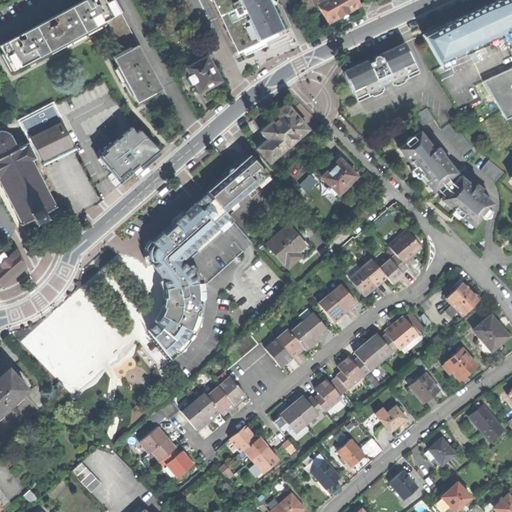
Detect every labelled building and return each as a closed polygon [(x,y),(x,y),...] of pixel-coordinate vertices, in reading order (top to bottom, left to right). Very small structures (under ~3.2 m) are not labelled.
[(115,56),(139,101),(151,94),(163,88),(116,0),(79,0),(0,42),(0,44),(13,68),(32,57),(67,39),(98,22),(106,18),(124,51),(115,56)] [(213,0),(222,17),(245,6),(241,0),(213,0)] [(283,29),(269,0),(241,0),(245,6),(261,40),(283,29)] [(316,3),(328,24),(345,14),(360,5),(357,0),(321,0),(319,2),(316,3)] [(443,26),(424,34),(441,66),(503,36),(508,47),(511,45),(511,0),(498,0),(470,13),(443,26)] [(222,17),(239,53),(253,46),(262,42),(261,40),(245,6),(222,17)] [(350,85),(358,102),(383,90),(382,86),(391,82),(392,86),(419,73),(405,43),(381,54),(382,58),(381,58),(380,57),(379,56),(376,56),(374,57),(373,59),(373,61),(374,63),(370,65),(369,63),(368,60),(356,66),(357,67),(353,69),(351,72),(350,76),(349,80),(350,85)] [(195,82),(201,93),(211,87),(222,81),(208,56),(187,68),(192,76),(189,77),(193,84),(195,82)] [(508,118),(511,115),(511,64),(483,78),(502,109),(508,118)] [(261,154),(270,164),(309,130),(288,107),(286,106),(284,106),(278,112),(277,114),(279,116),(272,123),(263,130),(263,133),(268,140),(261,145),(263,146),(261,148),(264,151),(261,154)] [(427,108),(421,111),(428,123),(434,120),(427,108)] [(511,115),(508,118),(502,109),(480,123),(499,154),(511,148),(511,115)] [(415,114),(422,126),(428,123),(421,111),(415,114)] [(30,136),(42,160),(55,154),(74,144),(62,120),(30,136)] [(75,128),(84,141),(93,134),(83,122),(75,128)] [(452,123),(441,131),(445,137),(456,128),(452,123)] [(100,155),(116,186),(138,167),(158,150),(140,131),(137,133),(133,127),(100,155)] [(460,134),(456,128),(445,137),(450,142),(460,134)] [(11,134),(10,135),(7,132),(2,131),(2,129),(0,129),(0,130),(0,179),(2,184),(1,185),(2,187),(3,186),(8,195),(7,196),(7,197),(8,197),(13,205),(12,206),(13,208),(14,207),(18,216),(17,216),(18,218),(19,218),(21,221),(20,222),(21,224),(33,217),(36,223),(47,217),(45,211),(57,205),(56,203),(54,204),(52,200),(54,200),(52,198),(51,198),(47,190),(48,189),(47,187),(46,188),(42,179),(43,179),(42,177),(41,178),(36,169),(37,169),(36,167),(35,167),(31,159),(36,157),(28,141),(17,147),(11,137),(12,137),(11,134)] [(408,153),(404,156),(418,173),(429,187),(433,184),(438,189),(444,184),(450,180),(458,174),(442,154),(442,152),(442,151),(441,149),(439,149),(437,149),(435,151),(420,133),(403,147),(408,153)] [(465,139),(460,134),(450,142),(454,148),(465,139)] [(468,144),(465,139),(454,148),(458,152),(468,144)] [(472,149),(468,144),(458,152),(462,157),(472,149)] [(399,150),(404,156),(408,153),(403,147),(399,150)] [(205,188),(208,192),(228,174),(228,173),(228,170),(231,168),(234,168),(235,169),(244,161),(259,178),(262,176),(266,173),(248,152),(221,174),(205,188)] [(321,177),(338,194),(356,177),(346,167),(340,159),(321,177)] [(489,160),(480,171),(486,175),(494,164),(489,160)] [(208,192),(209,193),(223,210),(259,178),(244,161),(235,169),(228,174),(208,192)] [(500,168),(494,164),(486,175),(491,179),(500,168)] [(152,169),(149,166),(143,172),(141,173),(143,175),(144,176),(152,169)] [(505,173),(500,168),(491,179),(496,184),(505,173)] [(306,191),(317,180),(311,173),(300,184),(306,191)] [(493,204),(480,192),(481,191),(481,189),(480,187),(478,186),(476,186),(475,188),(461,177),(455,185),(450,190),(445,196),(450,200),(447,204),(455,211),(458,207),(464,212),(460,216),(468,222),(472,218),(477,223),(483,217),(485,220),(492,212),(489,209),(493,204)] [(455,185),(450,180),(444,184),(450,190),(455,185)] [(434,192),(438,189),(433,184),(429,187),(434,192)] [(158,194),(161,197),(167,192),(169,190),(167,189),(166,187),(158,194)] [(201,199),(196,204),(221,232),(223,229),(228,226),(233,221),(223,210),(209,193),(201,199)] [(442,200),(447,204),(450,200),(445,196),(442,200)] [(172,359),(172,360),(180,353),(188,344),(195,333),(199,323),(202,311),(204,298),(203,288),(202,281),(200,276),(188,261),(221,232),(196,204),(181,217),(149,246),(148,250),(147,253),(147,256),(147,257),(148,260),(149,261),(151,264),(153,266),(158,272),(162,280),(165,286),(165,287),(166,292),(166,298),(166,299),(166,301),(165,305),(164,311),(161,317),(157,322),(157,323),(148,331),(172,359)] [(457,213),(460,216),(464,212),(458,207),(455,211),(457,213)] [(474,227),(477,223),(472,218),(468,222),(474,227)] [(274,253),(288,269),(298,261),(293,255),(304,246),(296,237),(288,227),(267,245),(270,248),(274,253)] [(244,252),(223,229),(221,232),(188,261),(200,276),(202,281),(203,288),(244,252)] [(391,250),(402,263),(414,254),(416,252),(422,247),(408,231),(389,247),(391,250)] [(299,234),(296,237),(304,246),(293,255),(298,261),(312,249),(307,244),(299,234)] [(13,252),(8,256),(19,272),(26,266),(17,248),(13,252)] [(407,269),(404,265),(402,263),(391,250),(375,264),(387,278),(393,285),(399,280),(404,275),(402,273),(407,269)] [(415,256),(414,254),(402,263),(404,265),(415,256)] [(0,262),(0,282),(3,286),(11,279),(19,272),(8,256),(7,257),(2,261),(0,262)] [(381,283),(387,278),(375,264),(372,259),(360,269),(376,287),(381,283)] [(371,291),(376,287),(360,269),(349,278),(365,296),(371,291)] [(446,299),(463,316),(479,300),(470,291),(462,283),(446,299)] [(330,294),(345,312),(352,307),(357,303),(341,284),(330,294)] [(333,322),(345,312),(330,294),(318,304),(333,322)] [(323,337),(329,331),(314,312),(302,322),(317,341),(323,337)] [(347,315),(345,312),(333,322),(335,324),(341,319),(347,315)] [(420,318),(427,327),(431,323),(423,315),(420,318)] [(482,341),(490,351),(499,344),(508,337),(502,329),(503,328),(500,325),(498,322),(497,324),(490,316),(473,330),(482,341)] [(385,334),(386,335),(399,350),(418,333),(404,318),(397,324),(385,334)] [(312,345),(317,341),(302,322),(291,331),(304,347),(306,350),(312,345)] [(384,332),(385,334),(397,324),(395,322),(389,327),(384,332)] [(297,353),(304,347),(291,331),(289,328),(276,339),(292,358),(297,353)] [(254,349),(259,344),(248,331),(243,336),(254,349)] [(372,338),(366,344),(384,365),(400,351),(399,350),(386,335),(382,338),(378,333),(372,338)] [(422,339),(418,333),(399,350),(400,351),(403,355),(422,339)] [(249,353),(254,349),(243,336),(238,340),(249,353)] [(287,362),(292,358),(276,339),(265,347),(281,366),(287,362)] [(243,358),(249,353),(238,340),(232,345),(243,358)] [(502,348),(499,344),(490,351),(482,341),(477,345),(489,359),(502,348)] [(342,371),(337,376),(351,392),(351,393),(384,365),(366,344),(359,349),(355,352),(359,357),(354,362),(350,357),(344,362),(338,367),(342,371)] [(238,362),(243,358),(232,345),(227,349),(238,362)] [(442,366),(449,376),(452,373),(459,381),(468,374),(477,366),(462,348),(444,363),(445,364),(442,366)] [(233,366),(238,362),(227,349),(222,353),(233,366)] [(228,370),(233,366),(222,353),(217,358),(228,370)] [(0,378),(0,414),(22,394),(28,388),(10,369),(0,378)] [(409,386),(424,404),(431,398),(439,391),(425,373),(409,386)] [(456,384),(459,381),(452,373),(449,376),(456,384)] [(217,384),(234,405),(240,400),(246,395),(229,374),(217,384)] [(337,376),(329,382),(343,398),(351,392),(337,376)] [(320,394),(314,398),(324,409),(326,412),(343,398),(329,382),(327,379),(320,385),(315,389),(320,394)] [(229,409),(234,405),(217,384),(206,394),(221,412),(223,414),(229,409)] [(27,395),(40,410),(51,400),(38,386),(27,395)] [(215,416),(221,412),(206,394),(204,391),(192,401),(209,421),(215,416)] [(0,418),(24,396),(22,394),(0,414),(0,418)] [(297,400),(291,406),(307,424),(319,413),(308,400),(304,395),(297,400)] [(313,395),(308,400),(319,413),(324,409),(314,398),(313,395)] [(170,419),(181,410),(171,398),(151,416),(158,424),(168,416),(170,419)] [(198,430),(209,421),(192,401),(181,410),(198,430)] [(281,415),(296,433),(307,424),(291,406),(286,410),(281,415)] [(375,415),(391,432),(398,426),(406,419),(402,414),(397,409),(395,406),(386,414),(382,409),(375,415)] [(469,418),(489,443),(504,431),(483,406),(475,413),(469,418)] [(211,423),(209,421),(198,430),(200,432),(205,428),(211,423)] [(151,453),(169,437),(165,432),(159,426),(141,442),(151,453)] [(231,438),(242,452),(245,449),(258,439),(251,431),(246,426),(231,438)] [(174,443),(169,437),(151,453),(159,463),(160,461),(177,447),(174,443)] [(260,437),(258,439),(245,449),(253,459),(268,446),(265,442),(260,437)] [(283,445),(293,455),(298,450),(289,440),(283,445)] [(346,462),(351,468),(358,461),(365,455),(350,440),(337,452),(343,458),(346,462)] [(429,450),(441,465),(454,454),(442,440),(435,445),(429,450)] [(274,453),(268,446),(253,459),(265,473),(280,460),(274,453)] [(182,452),(177,447),(160,461),(165,466),(182,452)] [(183,451),(182,452),(165,466),(176,480),(195,464),(190,458),(183,451)] [(334,484),(340,478),(325,460),(311,472),(326,490),(334,484)] [(71,472),(80,482),(90,473),(81,462),(71,472)] [(220,468),(224,473),(229,468),(225,464),(220,468)] [(390,484),(404,500),(418,488),(404,472),(396,478),(390,484)] [(100,484),(90,473),(80,482),(90,493),(100,484)] [(451,507),(455,511),(463,504),(470,498),(457,483),(442,497),(451,507)] [(216,492),(211,489),(205,492),(205,498),(211,502),(217,498),(216,492)] [(28,500),(33,506),(40,500),(34,494),(28,500)] [(270,511),(300,511),(304,509),(292,494),(270,511)] [(496,511),(511,511),(511,499),(507,495),(493,509),(496,511)] [(435,511),(446,511),(451,507),(442,497),(431,507),(435,511)]
